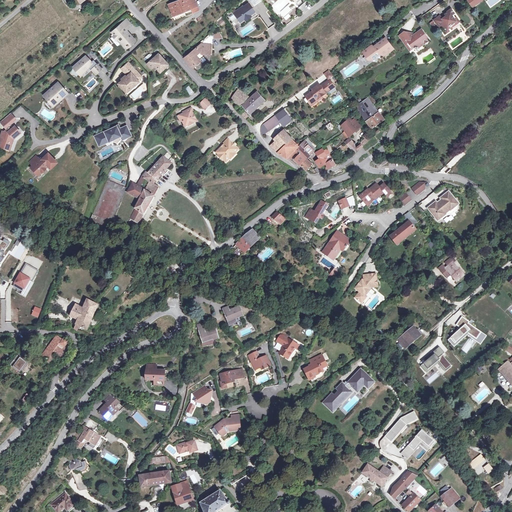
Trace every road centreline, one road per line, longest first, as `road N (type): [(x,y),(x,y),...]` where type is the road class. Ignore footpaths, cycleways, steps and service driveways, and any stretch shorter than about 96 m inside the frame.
road 1 (tertiary): [(174,310),(180,320),(170,336),(137,346),(97,382),(9,511)]
road 2 (unclassified): [(363,166),(459,70),(469,46),(511,11)]
road 3 (unclassified): [(174,310),(179,267),(288,197),(323,184)]
road 4 (residential): [(262,405),(259,473),(273,491),(318,495),(335,504),(334,511)]
road 5 (residential): [(205,87),(327,0)]
road 6 (tertiary): [(58,390),(97,353),(174,310)]
road 7 (unclassified): [(0,330),(74,333),(80,348),(58,390)]
